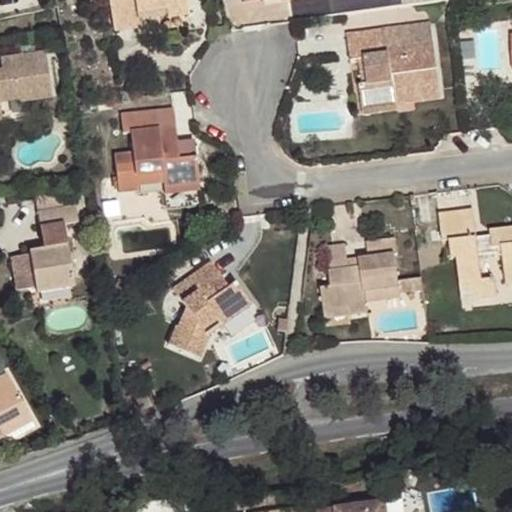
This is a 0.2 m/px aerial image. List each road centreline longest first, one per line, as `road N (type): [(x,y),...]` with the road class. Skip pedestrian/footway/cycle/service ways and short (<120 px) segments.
road 1 (unclassified): [(454,361),(320,362),(0,487)]
road 2 (residential): [(238,83),(266,187),(511,154)]
road 3 (unclassified): [(0,491),(325,430)]
road 4 (unclassified): [(454,361),(325,381),(309,408),(325,430)]
road 5 (unclassified): [(325,430),(511,406)]
